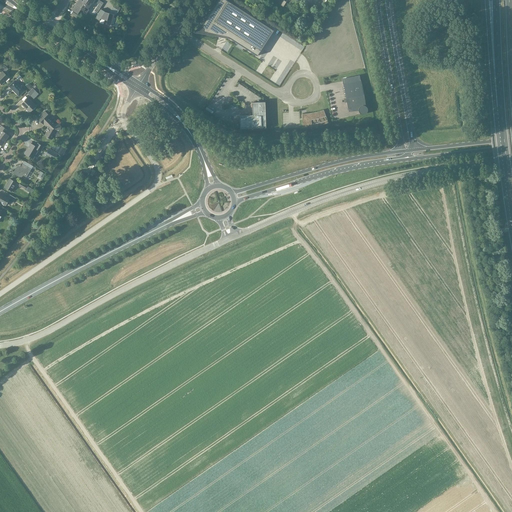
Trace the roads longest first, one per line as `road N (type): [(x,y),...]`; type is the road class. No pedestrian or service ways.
road 1 (unclassified): [(0,294),(156,183),(156,165),(123,112),(138,86)]
road 2 (tertiary): [(511,159),(362,186),(231,237)]
road 3 (unclassified): [(0,346),(42,334),(231,237)]
road 4 (primary): [(234,203),(407,159)]
road 5 (primary): [(401,151),(231,191)]
road 6 (primary): [(0,312),(153,231)]
road 7 (motorway): [(377,0),(401,151)]
road 8 (motorway): [(412,150),(386,0)]
